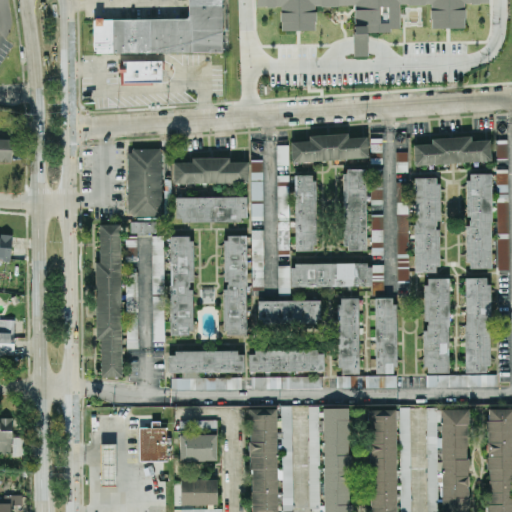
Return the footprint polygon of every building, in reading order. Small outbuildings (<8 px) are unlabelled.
[(92,53),(224,51),(223,0),(187,0),(187,18),(91,19),(92,53)] [(256,0),(256,6),(281,6),(281,30),(315,30),(315,6),(354,5),(354,32),(391,32),(391,27),(400,27),(399,4),(431,4),(431,28),(465,27),(465,3),(489,3),(488,0),(256,0)] [(368,56),(367,34),(353,34),(354,56),(368,56)] [(162,82),(161,59),(120,61),(121,83),(162,82)] [(290,141),(291,161),(368,158),(367,136),(348,137),(348,133),(308,135),(308,140),(290,141)] [(490,139),(471,140),(471,136),(431,138),(431,143),(413,144),(414,164),(491,161),(490,139)] [(0,161),(11,161),(11,139),(0,138),(0,161)] [(288,165),(288,144),(276,145),(277,165),(288,165)] [(127,149),(128,216),(162,215),(161,148),(127,149)] [(247,161),(229,162),(229,157),(191,158),(191,162),(172,162),(173,183),(248,182),(247,161)] [(251,220),(263,219),(262,161),(251,161),(251,220)] [(365,168),(343,168),(344,250),(366,250),(365,168)] [(491,268),(491,173),(466,173),(466,216),(467,268),(491,268)] [(315,174),(294,175),(295,249),(316,249),(315,174)] [(278,250),(290,249),(289,175),(277,175),(278,250)] [(414,272),(439,272),(439,177),(415,177),(414,272)] [(397,280),(409,280),(407,181),(396,181),(397,280)] [(246,196),(175,196),(175,221),(246,220),(246,196)] [(156,221),(130,221),(131,233),(157,232),(156,221)] [(96,340),(100,340),(101,377),(122,377),(120,224),(99,224),(100,261),(95,261),(96,340)] [(263,229),(253,230),(253,275),(256,275),(256,284),(264,284),(263,229)] [(12,236),(0,235),(0,259),(11,260),(12,236)] [(152,293),(164,293),(163,235),(152,235),(152,293)] [(170,334),(193,334),(191,235),(169,236),(170,334)] [(246,333),(246,235),(224,235),(224,281),(223,281),(223,333),(246,333)] [(290,286),(372,285),(371,262),(294,264),(294,266),(278,266),(278,294),(290,294),(290,286)] [(137,271),(126,272),(127,348),(138,348),(137,271)] [(466,372),(490,372),(489,277),(464,277),(466,372)] [(448,278),(423,278),(425,373),(449,372),(448,278)] [(163,295),(152,296),(153,341),(164,341),(163,295)] [(358,297),(337,298),(338,373),(359,373),(358,297)] [(395,297),(374,297),(375,373),(396,373),(395,297)] [(258,324),(321,324),(320,299),(257,300),(258,324)] [(0,353),(13,354),(14,319),(0,319),(0,353)] [(248,372),(324,370),(324,349),(248,351),(248,372)] [(244,371),(243,351),(168,351),(168,372),(181,372),(181,378),(171,378),(171,389),(212,389),(212,378),(200,378),(200,372),(244,371)] [(426,375),(426,387),(495,386),(495,374),(426,375)] [(396,375),(337,375),(337,387),(396,387),(396,375)] [(321,387),(321,376),(281,377),(281,376),(251,377),(251,389),(321,387)] [(227,388),(241,388),(240,377),(227,377),(227,388)] [(293,510),(291,405),(281,405),(283,511),(293,510)] [(309,508),(319,507),(318,405),(308,406),(309,508)] [(324,511),(350,511),(349,407),(323,407),(324,511)] [(410,511),(409,407),(399,407),(400,511),(410,511)] [(251,511),(277,511),(276,408),(249,409),(251,511)] [(426,511),(437,511),(437,448),(441,448),(441,511),(467,511),(468,408),(427,408),(426,511)] [(486,511),(511,511),(511,408),(488,408),(486,511)] [(370,511),(396,511),(395,409),(368,410),(370,511)] [(0,417),(0,451),(13,452),(13,455),(24,455),(24,437),(12,436),(13,417),(0,417)] [(179,420),(180,430),(185,429),(185,433),(179,433),(180,461),(217,460),(216,419),(179,420)] [(167,460),(166,427),(160,427),(160,421),(151,421),(151,427),(139,427),(139,461),(167,460)] [(116,443),(100,444),(101,486),(117,485),(116,443)] [(217,479),(180,478),(180,504),(217,505),(217,479)] [(0,511),(12,511),(12,505),(22,505),(21,494),(2,495),(2,499),(0,499),(0,511)]
